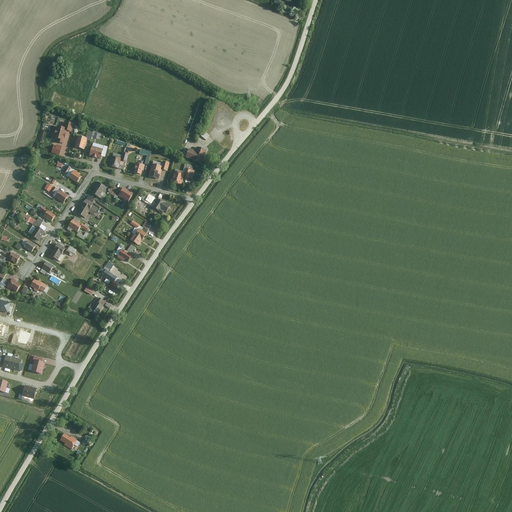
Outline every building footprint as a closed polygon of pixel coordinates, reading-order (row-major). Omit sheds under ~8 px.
[(69,147),(73,126),(65,124),(63,130),(57,128),(54,140),(57,141),(57,144),(69,147)] [(200,136),(205,140),(209,136),(204,131),(200,136)] [(78,138),(76,138),(73,148),(83,151),(86,142),(89,143),(92,133),(87,132),(85,138),(79,137),(78,138)] [(60,157),(62,147),(55,146),(54,148),(52,148),(51,155),(60,157)] [(94,146),(91,155),(104,160),(108,150),(94,146)] [(201,164),(206,151),(196,148),(195,152),(188,150),(185,159),(201,164)] [(119,159),(111,157),(108,167),(117,169),(119,159)] [(171,164),(163,162),(161,168),(160,171),(168,173),(171,164)] [(144,166),(134,163),(132,174),(141,176),(144,166)] [(161,168),(150,166),(148,177),(158,180),(160,171),(161,168)] [(196,172),(187,169),(184,179),(192,182),(196,172)] [(82,176),(74,171),(69,179),(77,184),(82,176)] [(183,174),(171,172),(169,184),(181,187),(183,174)] [(109,189),(98,182),(91,194),(98,198),(100,194),(104,196),(109,189)] [(69,197),(54,188),(52,192),(55,194),(53,196),(65,203),(69,197)] [(118,191),(111,188),(108,194),(114,198),(118,191)] [(95,200),(87,196),(77,215),(84,219),(88,213),(93,216),(97,209),(92,206),(95,200)] [(156,200),(149,196),(145,203),(153,207),(156,200)] [(170,206),(158,199),(153,208),(165,215),(170,206)] [(55,216),(49,212),(45,218),(52,223),(55,216)] [(39,229),(40,225),(35,222),(28,218),(26,221),(39,229)] [(77,220),(74,218),(68,229),(77,234),(79,229),(86,234),(89,230),(76,222),(77,220)] [(153,226),(145,222),(143,226),(149,231),(153,226)] [(37,241),(43,233),(36,228),(30,236),(37,241)] [(132,241),(140,245),(147,234),(140,230),(139,229),(132,241)] [(22,245),(18,242),(14,248),(18,251),(22,245)] [(35,247),(27,243),(23,250),(31,254),(35,247)] [(66,250),(56,245),(49,258),(58,263),(66,250)] [(75,252),(69,248),(65,254),(71,258),(75,252)] [(126,253),(121,250),(116,258),(127,265),(133,257),(130,255),(132,251),(129,249),(126,253)] [(21,259),(12,255),(9,261),(18,265),(21,259)] [(60,272),(46,263),(40,273),(43,275),(45,272),(50,275),(52,272),(58,275),(60,272)] [(113,267),(107,263),(103,269),(109,273),(113,267)] [(115,280),(104,272),(100,277),(112,284),(115,280)] [(21,286),(12,280),(7,288),(15,294),(21,286)] [(46,285),(37,280),(35,283),(39,286),(37,288),(42,291),(46,285)] [(35,283),(32,282),(29,287),(36,291),(37,288),(39,286),(35,283)] [(94,291),(87,287),(84,292),(91,296),(94,291)] [(106,304),(99,299),(90,313),(98,318),(106,304)] [(0,300),(0,310),(7,313),(10,303),(0,300)] [(11,360),(4,358),(1,370),(9,372),(12,359),(11,358),(11,360)] [(14,359),(12,359),(9,372),(17,374),(20,362),(14,360),(14,359)] [(40,364),(34,363),(32,374),(40,376),(42,365),(40,364)] [(35,391),(24,388),(22,393),(21,399),(32,402),(35,391)] [(70,439),(63,435),(60,441),(65,444),(64,447),(72,452),(78,441),(71,437),(70,439)]
